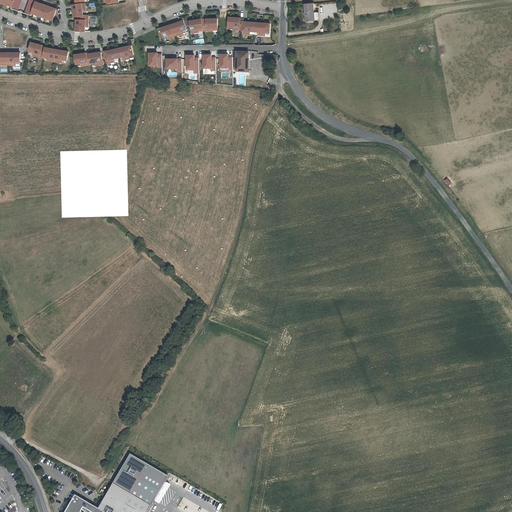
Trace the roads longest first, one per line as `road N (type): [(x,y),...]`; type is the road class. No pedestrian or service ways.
road 1 (track): [(0,438),(19,438),(99,481),(225,266),(254,138),(287,76)]
road 2 (unclassified): [(281,6),(284,66),(312,110),(413,160),(511,293)]
road 3 (track): [(511,0),(281,41)]
